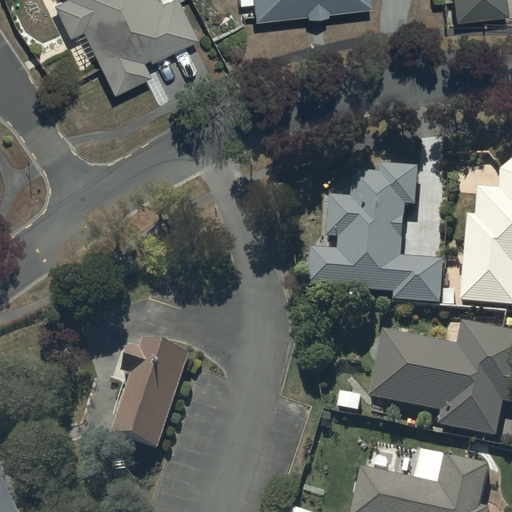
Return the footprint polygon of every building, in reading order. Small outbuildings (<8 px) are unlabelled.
[(168,0),(161,4),(158,0),(62,0),(52,5),(68,38),(82,31),(112,94),(149,76),(142,61),(148,58),(150,62),(196,40),(176,0),(168,0)] [(238,0),(239,6),(252,5),(253,21),(306,16),(306,19),(326,18),(326,14),(369,9),(368,0),(238,0)] [(451,0),(454,22),(507,16),(505,0),(451,0)] [(477,220),(469,219),(462,307),(511,311),(511,166),(501,176),(501,193),(478,192),(477,220)] [(339,254),(312,253),(310,291),(395,298),(394,306),(442,309),(445,264),(403,262),(404,221),(407,222),(407,209),(417,210),(419,171),(382,170),(382,177),(336,176),(335,200),(330,201),(328,243),(340,244),(339,254)] [(459,350),(385,335),(371,402),(442,417),(440,430),(498,442),(505,409),(511,410),(511,335),(464,326),(459,350)] [(190,366),(192,358),(146,343),(143,351),(134,348),(124,375),(134,378),(115,436),(161,451),(190,366)] [(416,484),(364,473),(354,511),(486,511),(481,511),(491,472),(423,454),(416,484)] [(0,475),(0,511),(14,511),(1,475),(0,475)]
